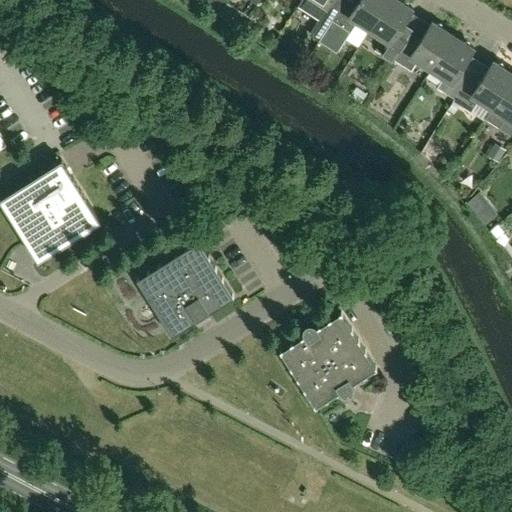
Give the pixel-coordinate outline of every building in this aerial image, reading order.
[(226,0),(198,0),(218,12),(226,1),(226,0)] [(258,0),(250,0),(246,7),(252,10),(258,0)] [(312,37),(318,41),(344,0),(342,3),(337,0),(301,0),(298,6),(318,19),(311,31),(315,34),(312,37)] [(356,21),(369,29),(387,0),(358,0),(355,5),(347,0),(344,0),(318,41),(336,52),(356,21)] [(398,0),(387,0),(369,29),(382,38),(376,48),(393,59),(407,38),(414,27),(404,21),(412,9),(398,0)] [(236,8),(226,1),(218,12),(217,14),(228,21),(236,8)] [(407,38),(393,59),(411,70),(417,60),(430,69),(452,34),(431,21),(416,44),(407,38)] [(437,87),(454,99),(468,77),(458,71),(473,48),(452,34),(430,69),(443,77),(437,87)] [(477,84),(468,77),(454,99),(453,101),(471,112),(478,100),(491,108),(511,75),(511,72),(492,60),(477,84)] [(511,75),(491,108),(485,118),(511,135),(511,75)] [(38,260),(101,221),(73,176),(61,158),(0,197),(0,199),(26,240),(38,260)] [(168,330),(171,335),(191,322),(233,295),(198,239),(135,278),(168,330)] [(280,350),(316,406),(334,395),(338,392),(341,394),(344,395),(347,395),(349,394),(352,391),(353,388),(352,382),(377,367),(342,311),(317,326),(314,324),(310,323),(308,323),(305,325),(304,327),(303,329),(303,332),(303,334),(280,350)]
